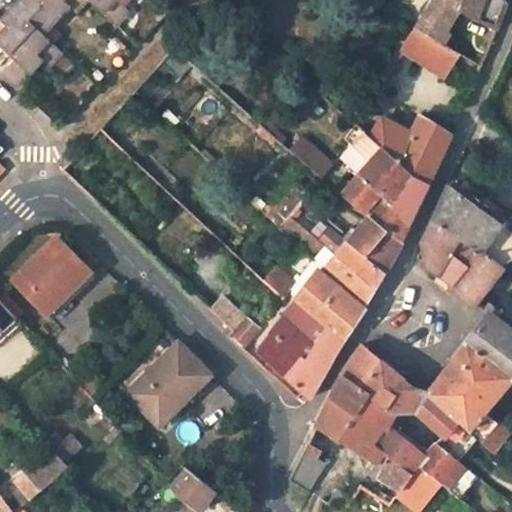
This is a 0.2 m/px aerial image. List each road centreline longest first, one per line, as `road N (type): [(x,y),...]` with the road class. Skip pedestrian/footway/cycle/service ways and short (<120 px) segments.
road 1 (residential): [(511,33),(266,504)]
road 2 (residential): [(266,504),(273,436),(262,397),(155,282),(40,183)]
